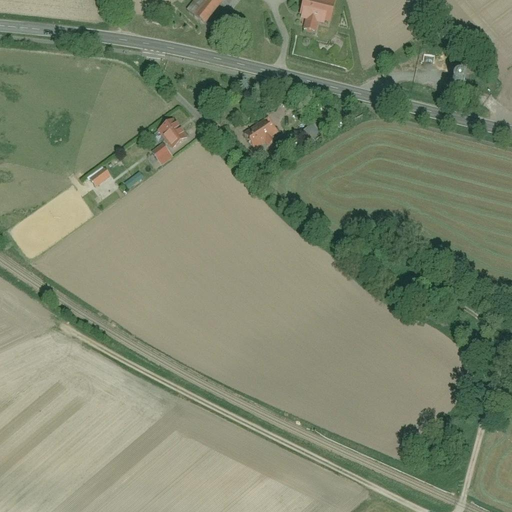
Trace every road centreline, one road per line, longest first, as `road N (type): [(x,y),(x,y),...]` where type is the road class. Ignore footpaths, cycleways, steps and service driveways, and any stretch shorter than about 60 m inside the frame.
road 1 (track): [(420,511),(68,331)]
road 2 (secondary): [(511,133),(155,48)]
road 3 (track): [(266,187),(485,323),(503,357)]
road 4 (unclassified): [(155,48),(161,79),(266,187)]
road 5 (track): [(458,511),(503,357)]
road 6 (secondary): [(155,48),(0,27)]
